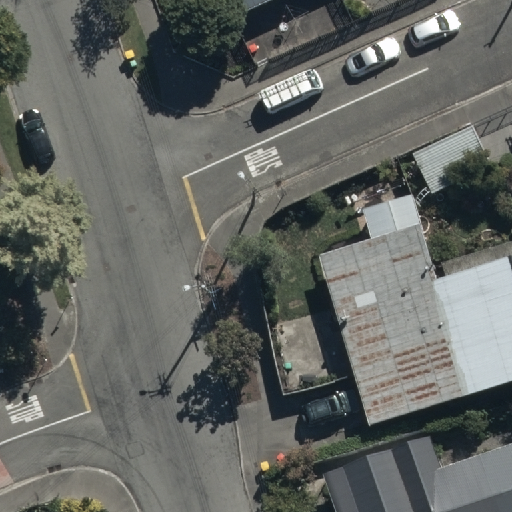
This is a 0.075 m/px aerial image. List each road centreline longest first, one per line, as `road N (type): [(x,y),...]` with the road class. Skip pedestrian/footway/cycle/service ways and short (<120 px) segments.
road 1 (residential): [(108,213),(511,34)]
road 2 (residential): [(108,213),(43,0)]
road 3 (residential): [(155,383),(108,213)]
road 4 (residential): [(0,443),(155,383)]
road 5 (residential): [(197,511),(155,383)]
